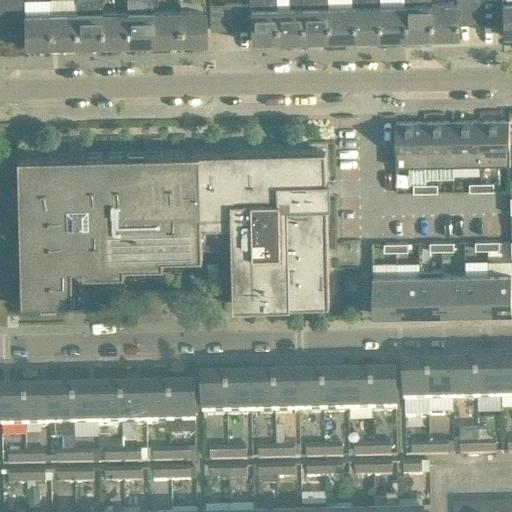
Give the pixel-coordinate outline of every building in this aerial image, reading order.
[(102,44),(101,11),(100,0),(75,0),(76,12),(77,45),(102,44)] [(153,43),(152,10),(152,0),(126,0),(127,10),(128,44),(153,43)] [(276,41),(275,0),(249,0),(250,2),(250,28),(251,41),(276,41)] [(289,0),(289,6),(275,6),(276,41),(302,40),(301,0),(289,0)] [(328,39),(327,5),(327,0),(301,0),(302,40),(328,39)] [(468,23),(467,0),(455,0),(456,1),(456,23),(468,23)] [(479,0),(467,0),(468,23),(480,22),(479,0)] [(495,22),(494,0),(479,0),(480,22),(495,22)] [(511,34),(511,0),(501,1),(502,35),(511,34)] [(0,13),(24,12),(24,1),(0,1),(0,13)] [(457,36),(456,23),(456,1),(430,2),(430,36),(457,36)] [(227,29),(226,2),(209,3),(210,30),(227,29)] [(238,29),(238,2),(226,2),(227,29),(238,29)] [(238,29),(250,28),(250,2),(238,2),(238,29)] [(430,36),(430,2),(404,3),(405,37),(430,36)] [(405,37),(404,3),(378,4),(379,38),(405,37)] [(354,38),(353,4),(327,5),(328,39),(354,38)] [(379,38),(378,4),(353,4),(354,38),(379,38)] [(179,43),(178,9),(152,10),(153,43),(179,43)] [(181,9),(178,9),(179,43),(205,42),(205,30),(204,13),(204,9),(201,9),(181,9)] [(128,44),(127,10),(101,11),(102,44),(128,44)] [(0,24),(24,24),(24,13),(24,12),(0,13),(0,24)] [(51,46),(50,12),(24,13),(24,24),(25,46),(51,46)] [(77,45),(76,12),(50,12),(51,46),(77,45)] [(480,120),(481,164),(510,164),(509,119),(480,120)] [(425,165),(453,165),(452,120),(424,121),(425,165)] [(481,164),(480,120),(452,120),(453,165),(481,164)] [(396,166),(425,165),(424,121),(395,121),(396,166)] [(330,301),(327,198),(326,146),(193,149),(193,151),(186,151),(186,149),(160,150),(161,154),(130,155),(130,150),(82,152),(82,156),(52,157),(52,152),(19,153),(20,188),(24,188),(25,202),(20,202),(21,250),(26,250),(26,264),(22,264),(23,305),(40,305),(40,300),(54,300),(54,305),(74,304),(74,291),(73,291),(72,284),(74,284),(74,283),(72,283),(72,265),(73,265),(73,264),(84,264),(84,270),(125,269),(125,262),(164,261),(164,254),(203,253),(203,244),(205,244),(205,243),(203,243),(203,239),(233,239),(234,282),(234,303),(330,301)] [(482,190),(482,182),(469,182),(470,190),(482,190)] [(482,182),(482,190),(494,190),(494,182),(482,182)] [(425,191),(425,183),(414,183),(414,191),(425,191)] [(438,191),(438,183),(425,183),(425,191),(438,191)] [(488,248),(487,240),(475,240),(475,248),(488,248)] [(500,248),(499,240),(487,240),(488,248),(500,248)] [(442,249),(442,241),(430,241),(430,249),(442,249)] [(454,249),(454,241),(442,241),(442,249),(454,249)] [(396,250),(396,242),(384,242),(384,250),(396,250)] [(408,250),(408,242),(396,242),(396,250),(408,250)] [(443,311),(442,268),(420,269),(421,312),(443,311)] [(466,311),(465,273),(444,273),(444,268),(442,268),(443,311),(466,311)] [(421,312),(420,269),(419,269),(419,273),(397,274),(398,312),(421,312)] [(511,310),(511,271),(488,272),(489,311),(511,310)] [(489,311),(488,272),(465,273),(466,311),(489,311)] [(398,312),(397,274),(373,274),(374,313),(398,312)] [(511,402),(511,367),(501,368),(501,403),(511,402)] [(477,403),(476,368),(452,369),(453,404),(477,403)] [(501,403),(501,368),(476,368),(477,403),(501,403)] [(453,404),(452,369),(428,370),(429,404),(453,404)] [(429,404),(428,370),(404,370),(405,405),(429,404)] [(348,414),(347,379),(323,380),(324,415),(348,414)] [(372,414),(372,379),(347,379),(348,414),(372,414)] [(396,379),(372,379),(372,414),(396,413),(396,379)] [(300,415),(299,380),(275,381),(276,416),(300,415)] [(324,415),(323,380),(299,380),(300,415),(324,415)] [(252,416),(251,381),(227,382),(228,417),(252,416)] [(276,416),(275,381),(251,381),(252,416),(276,416)] [(228,417),(227,382),(203,382),(203,417),(228,417)] [(170,392),(171,426),(171,436),(195,436),(195,391),(170,392)] [(146,392),(122,393),(123,427),(123,441),(135,441),(135,427),(147,427),(146,392)] [(171,426),(170,392),(146,392),(147,427),(171,426)] [(99,428),(98,393),(74,394),(75,428),(99,428)] [(123,427),(122,393),(98,393),(99,428),(123,427)] [(26,429),(26,394),(1,395),(2,430),(26,429)] [(50,429),(50,394),(26,394),(26,429),(50,429)] [(74,394),(50,394),(50,429),(51,429),(51,442),(75,441),(75,428),(74,394)] [(460,432),(460,447),(460,456),(479,456),(478,446),(478,432),(460,432)] [(11,439),(11,453),(26,453),(26,439),(11,439)] [(496,446),(478,446),(479,456),(496,456),(496,446)] [(430,458),(430,447),(413,447),(413,458),(430,458)] [(454,447),(448,447),(430,447),(430,458),(454,457),(454,447)] [(373,459),(373,448),(355,449),(355,459),(373,459)] [(392,448),(373,448),(373,459),(392,459),(392,448)] [(326,460),(325,449),(307,450),(307,461),(326,460)] [(342,449),(325,449),(326,460),(343,460),(342,449)] [(277,461),(277,450),(258,451),(258,461),(277,461)] [(294,450),(277,450),(277,461),(294,460),(294,450)] [(228,462),(228,451),(210,452),(211,462),(228,462)] [(247,451),(228,451),(228,462),(247,462),(247,451)] [(189,463),(189,452),(171,453),(171,463),(189,463)] [(171,463),(171,453),(153,453),(154,464),(171,463)] [(123,464),(123,454),(105,454),(105,465),(123,464)] [(142,454),(123,454),(123,464),(142,464),(142,454)] [(27,466),(27,455),(9,456),(9,466),(27,466)] [(45,455),(27,455),(27,466),(45,465),(45,455)] [(75,466),(75,455),(59,456),(59,466),(75,466)] [(93,465),(93,455),(75,455),(75,466),(93,465)] [(422,466),(403,466),(404,477),(422,477),(422,466)] [(392,467),(373,468),(374,478),(392,478),(392,467)] [(343,468),(325,469),(325,479),(343,479),(343,468)] [(374,478),(373,468),(355,468),(355,478),(374,478)] [(278,480),(278,469),(259,470),(259,480),(278,480)] [(295,469),(278,469),(278,480),(296,480),(295,469)] [(325,479),(325,469),(307,469),(307,479),(325,479)] [(246,470),(229,471),(229,481),(247,481),(246,470)] [(229,481),(229,471),(211,471),(211,481),(229,481)] [(172,482),(172,472),(154,473),(154,483),(161,483),(172,482)] [(190,472),(172,472),(172,482),(190,482),(190,472)] [(124,483),(123,473),(105,474),(105,484),(124,483)] [(142,473),(123,473),(124,483),(142,483),(142,473)] [(26,484),(26,474),(3,475),(3,485),(26,484)] [(45,474),(26,474),(26,484),(45,484),(45,474)] [(77,484),(76,474),(59,475),(60,485),(77,484)] [(93,474),(76,474),(77,484),(94,484),(93,474)] [(385,511),(398,511),(398,500),(385,500),(385,511)]
